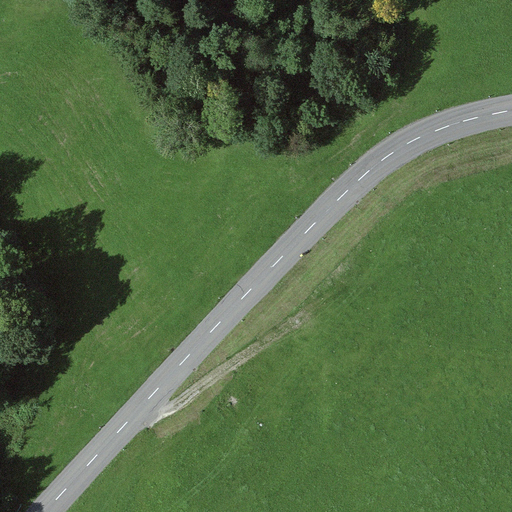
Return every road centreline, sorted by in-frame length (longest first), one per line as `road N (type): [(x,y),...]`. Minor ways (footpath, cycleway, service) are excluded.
road 1 (tertiary): [(45,511),(365,173),(415,139),(511,111)]
road 2 (track): [(137,412),(151,421),(278,333)]
